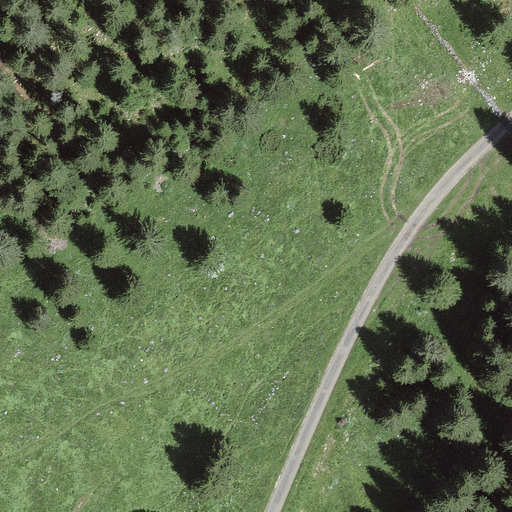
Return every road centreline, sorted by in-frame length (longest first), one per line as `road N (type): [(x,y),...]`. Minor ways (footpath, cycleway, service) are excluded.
road 1 (track): [(0,466),(102,402),(226,349),(453,177)]
road 2 (track): [(272,511),(392,258),(453,177),(511,120)]
